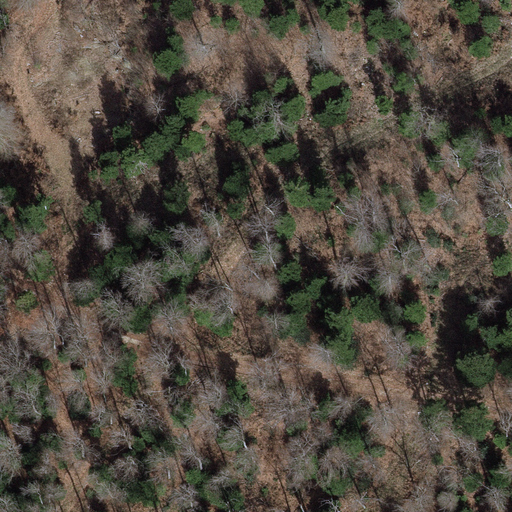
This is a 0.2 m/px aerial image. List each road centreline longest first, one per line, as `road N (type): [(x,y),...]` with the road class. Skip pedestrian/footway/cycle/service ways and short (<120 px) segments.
road 1 (track): [(0,276),(126,334),(248,370),(511,415)]
road 2 (track): [(63,307),(69,185),(20,74),(49,0)]
